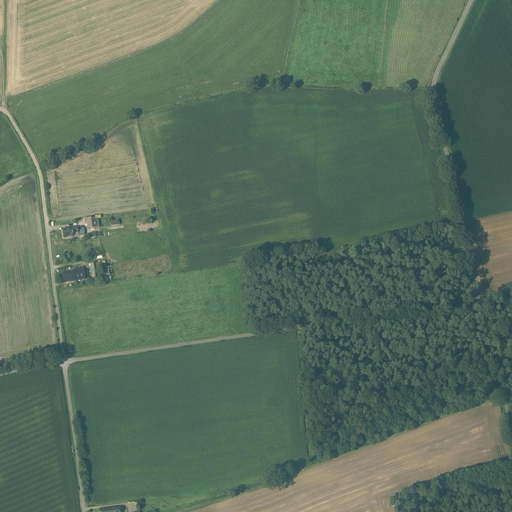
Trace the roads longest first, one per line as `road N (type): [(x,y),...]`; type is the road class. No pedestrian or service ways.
road 1 (unclassified): [(462,324),(436,319),(270,333),(64,362)]
road 2 (unclassified): [(479,300),(436,102),(439,71),(471,0)]
road 3 (track): [(46,223),(41,173),(4,108),(0,55)]
road 4 (unclassified): [(86,511),(64,362)]
road 5 (unclassified): [(64,362),(46,223)]
